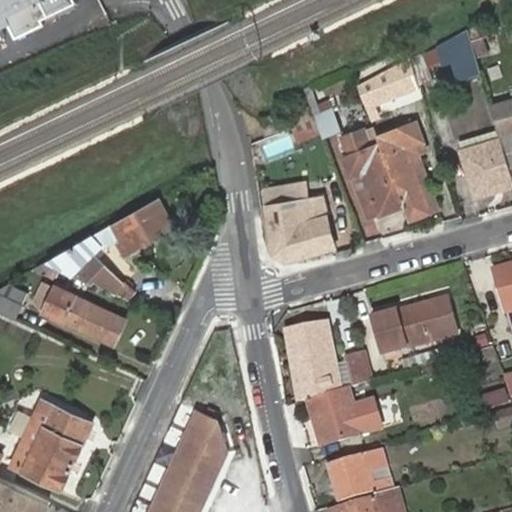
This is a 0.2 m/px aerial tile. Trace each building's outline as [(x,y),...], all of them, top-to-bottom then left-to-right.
[(0,0),(0,47),(3,46),(0,41),(12,36),(5,21),(21,14),(30,32),(58,19),(55,14),(75,4),(73,0),(0,0)] [(468,31),(438,47),(443,61),(452,60),(458,76),(479,70),(468,31)] [(414,76),(362,97),(371,123),(422,102),(414,76)] [(511,102),(511,100),(490,106),(498,133),(511,129),(511,102)] [(312,117),(301,122),(306,134),(318,130),(312,117)] [(382,150),(373,127),(365,130),(366,134),(352,140),(355,151),(343,157),(367,220),(403,208),(382,150)] [(511,129),(498,133),(500,140),(509,168),(511,167),(511,129)] [(420,135),(382,150),(403,208),(408,221),(430,212),(412,163),(428,157),(420,135)] [(511,178),(509,168),(500,140),(462,151),(476,196),(511,185),(511,178)] [(273,190),(277,207),(306,201),(302,185),(273,190)] [(275,256),(286,262),(333,248),(319,198),(306,201),(277,207),(267,209),(273,243),(275,256)] [(156,201),(44,264),(59,272),(91,287),(95,283),(102,288),(106,286),(115,294),(124,286),(94,257),(102,249),(120,239),(128,253),(172,228),(156,201)] [(267,209),(259,211),(265,245),(273,243),(267,209)] [(44,264),(35,269),(55,279),(59,272),(44,264)] [(511,266),(494,272),(505,313),(506,312),(511,333),(511,266)] [(33,303),(42,314),(53,290),(42,285),(33,303)] [(6,290),(0,293),(0,299),(19,308),(23,299),(6,290)] [(53,290),(42,314),(62,324),(113,347),(124,322),(74,299),(53,290)] [(0,299),(0,317),(12,323),(19,308),(0,299)] [(396,313),(374,319),(384,355),(454,333),(444,299),(396,313)] [(394,308),(373,314),(374,319),(396,313),(394,308)] [(384,355),(374,319),(372,319),(381,355),(384,355)] [(287,332),(300,404),(308,402),(338,392),(325,325),(287,332)] [(403,364),(405,373),(426,366),(438,363),(435,354),(403,364)] [(344,366),(351,389),(371,383),(363,356),(347,361),(344,366)] [(338,392),(308,402),(321,446),(361,435),(348,390),(338,392)] [(477,412),(507,406),(503,390),(473,396),(477,412)] [(88,418),(51,400),(43,417),(49,421),(30,460),(24,458),(21,464),(27,467),(26,469),(63,487),(85,443),(78,439),(88,418)] [(496,431),(511,425),(511,406),(491,413),(496,431)] [(199,410),(152,511),(199,511),(208,494),(211,496),(216,484),(213,483),(227,452),(218,419),(199,410)] [(95,422),(88,418),(78,439),(85,443),(95,422)] [(382,452),(328,468),(339,503),(393,487),(391,482),(373,486),(371,476),(388,471),(382,452)] [(44,511),(50,501),(0,474),(0,511),(23,511),(25,509),(29,511),(44,511)] [(332,511),(396,511),(391,492),(375,497),(375,500),(332,511)]
